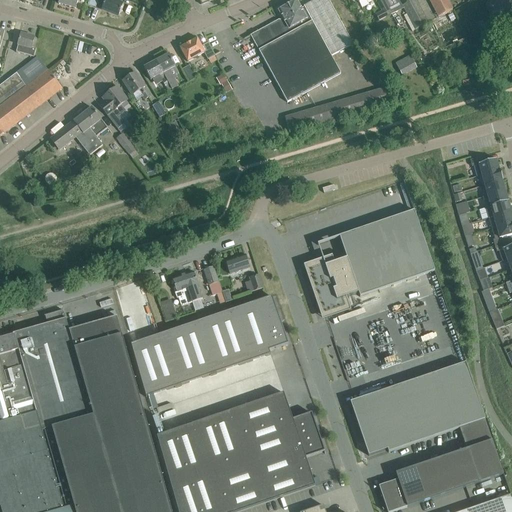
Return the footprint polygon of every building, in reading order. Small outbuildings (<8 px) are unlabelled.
[(60,0),(59,4),(76,9),(78,0),(60,0)] [(123,5),(111,0),(105,0),(102,10),(119,17),(123,5)] [(262,37),(254,41),(287,103),(341,74),(331,57),(353,45),(328,0),(315,0),(304,6),(304,7),(301,9),(309,23),(291,33),(283,19),(280,21),(279,20),(259,31),(262,37)] [(356,0),(358,2),(359,2),(362,8),(369,5),(368,3),(370,3),(372,0),(356,0)] [(391,15),(384,0),(378,4),(382,12),(376,15),(379,21),(391,15)] [(415,31),(429,23),(416,0),(413,0),(402,6),(407,15),(415,31)] [(416,0),(429,23),(452,12),(445,0),(416,0)] [(297,1),(278,11),(283,19),(291,33),(309,23),(301,9),(297,1)] [(509,20),(503,7),(491,13),(497,25),(509,20)] [(34,57),(36,49),(32,48),(35,38),(21,34),(16,53),(34,57)] [(197,39),(180,48),(188,62),(195,58),(200,55),(204,53),(207,60),(208,60),(215,56),(214,55),(208,43),(201,47),(198,40),(197,39)] [(169,55),(156,61),(163,74),(164,74),(172,90),(178,87),(170,70),(176,67),(169,55)] [(410,55),(396,62),(402,73),(416,66),(410,55)] [(4,83),(29,115),(62,89),(38,57),(4,83)] [(163,74),(156,61),(144,68),(151,81),(152,80),(156,86),(158,85),(161,89),(165,87),(168,92),(172,90),(164,74),(163,74)] [(151,96),(136,73),(123,81),(132,96),(133,95),(137,101),(143,97),(145,100),(151,96)] [(227,81),(222,84),(226,93),(232,90),(227,81)] [(0,136),(29,115),(4,83),(0,86),(0,136)] [(128,101),(117,87),(103,98),(105,101),(99,106),(118,130),(124,125),(118,117),(126,111),(121,106),(128,101)] [(396,102),(391,87),(285,118),(289,134),(396,102)] [(152,106),(159,118),(167,113),(159,101),(152,106)] [(96,138),(96,137),(108,128),(92,108),(74,122),(83,134),(90,129),(96,138)] [(83,134),(74,122),(51,140),(60,150),(76,138),(90,156),(103,146),(96,137),(96,138),(90,129),(83,134)] [(138,155),(134,150),(135,149),(123,134),(117,139),(133,159),(138,155)] [(484,157),(470,161),(472,167),(474,166),(477,177),(479,177),(479,176),(499,171),(499,170),(496,160),(485,163),(484,157)] [(499,171),(479,176),(479,177),(482,187),(502,181),(502,182),(503,182),(500,170),(499,170),(499,171)] [(502,181),(482,187),(485,197),(505,191),(502,182),(502,181)] [(97,193),(111,189),(110,184),(95,188),(97,193)] [(334,186),(322,189),(324,194),(327,193),(333,191),(335,190),(334,186)] [(485,197),(483,197),(486,208),(509,202),(509,201),(508,202),(505,191),(485,197)] [(509,202),(486,208),(489,219),(511,212),(508,202),(509,202)] [(335,263),(332,256),(304,266),(305,268),(307,267),(324,317),(348,309),(349,312),(351,311),(346,298),(359,294),(360,298),(435,272),(414,211),(339,237),(347,259),(335,263)] [(511,214),(511,212),(489,219),(492,229),(511,223),(511,214)] [(511,223),(492,229),(495,240),(493,240),(495,246),(508,242),(506,237),(511,234),(511,223)] [(325,231),(328,241),(339,238),(336,228),(325,231)] [(508,242),(495,246),(497,252),(499,251),(503,262),(505,261),(511,258),(511,246),(510,247),(508,242)] [(230,274),(237,272),(250,268),(246,255),(226,262),(230,274)] [(204,270),(209,285),(213,296),(222,293),(214,267),(204,270)] [(183,276),(192,302),(202,299),(198,286),(198,285),(194,272),(183,276)] [(152,276),(155,288),(162,286),(158,274),(152,276)] [(249,278),(254,292),(263,289),(258,275),(249,278)] [(181,306),(192,302),(183,276),(173,279),(181,306)] [(486,280),(480,282),(480,283),(483,292),(489,290),(489,289),(486,280)] [(483,292),(482,292),(489,313),(497,310),(489,290),(483,292)] [(155,337),(131,345),(146,398),(271,355),(269,351),(288,345),(272,297),(237,309),(160,335),(155,337)] [(173,307),(163,310),(166,322),(177,319),(173,307)] [(497,310),(489,313),(493,321),(501,318),(498,310),(497,310)] [(47,324),(0,337),(0,506),(1,511),(171,511),(117,318),(117,317),(69,331),(66,319),(65,319),(63,312),(64,312),(64,311),(45,316),(45,317),(47,324)] [(485,420),(466,363),(353,402),(358,417),(356,418),(369,456),(388,450),(389,453),(485,420)] [(178,511),(239,511),(315,486),(306,458),(324,452),(325,454),(326,454),(312,414),(293,420),(284,393),(157,437),(178,511)] [(379,487),(387,511),(394,511),(504,475),(485,420),(460,429),(467,450),(396,474),(398,480),(379,487)] [(511,511),(511,498),(511,496),(462,511),(511,511)]
